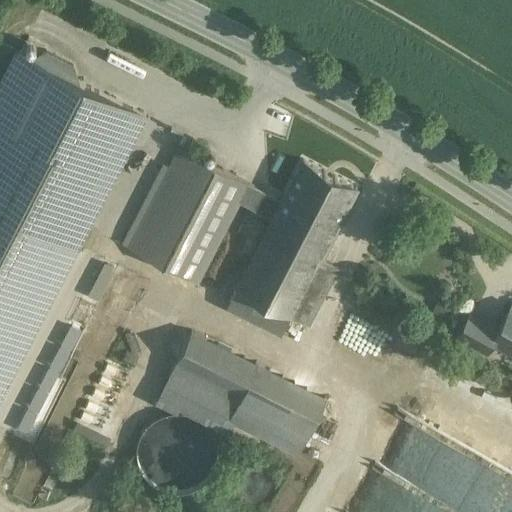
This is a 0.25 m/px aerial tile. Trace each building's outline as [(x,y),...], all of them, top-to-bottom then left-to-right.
[(21,50),(0,91),(0,387),(129,138),(130,139),(143,113),(79,80),(73,63),(46,49),(30,55),(21,50)] [(251,182),(180,145),(128,245),(199,282),(241,202),(251,182)] [(359,188),(305,160),(284,200),(278,212),(332,240),(359,188)] [(251,182),(241,202),(274,219),(278,212),(284,200),(251,182)] [(332,240),(278,212),(274,219),(229,306),(283,335),(293,315),(307,289),(332,240)] [(324,298),(307,289),(293,315),(310,324),(324,298)] [(511,305),(498,328),(492,340),(493,340),(511,350),(511,305)] [(366,328),(371,317),(352,307),(346,318),(366,328)] [(498,328),(470,312),(457,335),(487,352),(493,340),(492,340),(498,328)] [(67,316),(14,433),(35,442),(87,325),(67,316)] [(258,363),(192,330),(176,361),(243,394),(258,363)] [(8,400),(24,408),(55,341),(39,334),(8,400)] [(243,394),(176,361),(164,385),(230,419),(243,394)] [(270,370),(258,363),(243,394),(255,400),(270,370)] [(326,398),(270,370),(255,400),(311,428),(326,398)] [(255,400),(243,394),(230,419),(298,453),(311,428),(255,400)] [(215,468),(218,452),(215,436),(206,423),(192,415),(177,412),(161,415),(148,424),(139,437),(136,453),(140,469),(149,482),(162,490),(178,493),(193,490),(206,481),(215,468)] [(394,418),(374,468),(452,499),(461,476),(467,479),(478,451),(394,418)]
